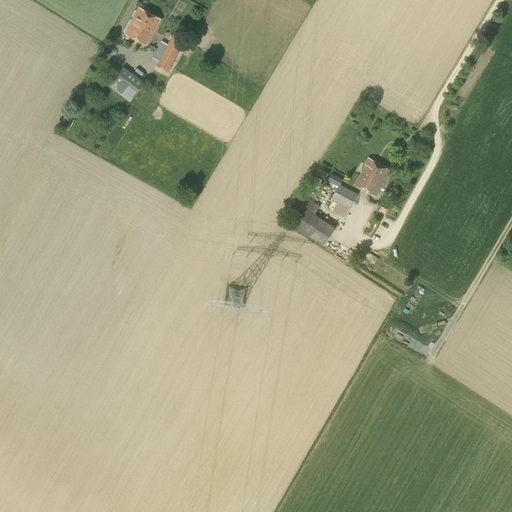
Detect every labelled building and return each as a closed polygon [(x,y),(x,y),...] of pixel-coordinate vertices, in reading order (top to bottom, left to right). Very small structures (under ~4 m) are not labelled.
[(146,45),(160,19),(139,7),(125,33),(146,45)] [(167,72),(184,41),(172,34),(155,65),(167,72)] [(130,102),(145,82),(123,66),(108,86),(130,102)] [(374,171),(378,163),(368,157),(364,164),(365,165),(354,184),(371,193),(373,191),(371,190),(375,181),(372,179),(375,172),(374,171)] [(373,191),(371,193),(376,196),(390,170),(378,163),(374,171),(375,172),(372,179),(375,181),(371,190),(373,191)] [(325,179),(330,171),(319,166),(315,174),(325,179)] [(332,212),(344,219),(358,194),(340,184),(342,179),(331,173),(327,181),(338,186),(332,197),(338,200),(332,212)] [(309,197),(318,182),(313,179),(304,194),(309,197)] [(324,246),(335,228),(314,214),(320,206),(307,198),(290,224),(324,246)]
